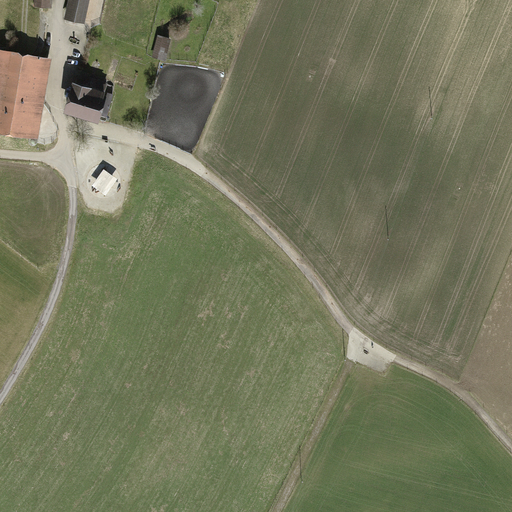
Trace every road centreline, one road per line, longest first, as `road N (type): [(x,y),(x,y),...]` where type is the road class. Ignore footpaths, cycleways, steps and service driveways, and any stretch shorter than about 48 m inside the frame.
road 1 (track): [(68,149),(93,125),(112,125),(205,169),(294,251),(360,340),(443,377),(511,445)]
road 2 (track): [(68,149),(75,209),(60,276),(0,402)]
road 3 (track): [(277,511),(360,340)]
road 4 (track): [(68,149),(57,93),(61,0)]
